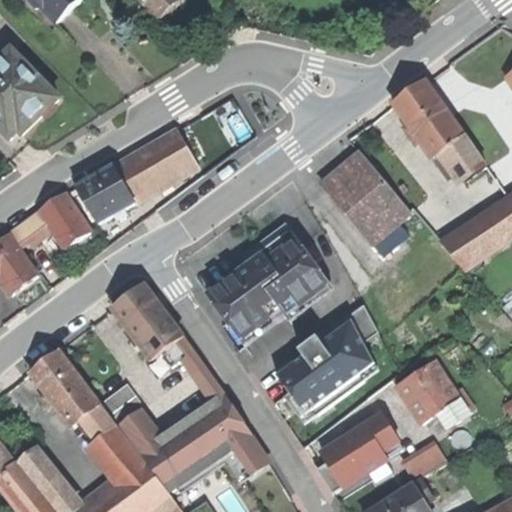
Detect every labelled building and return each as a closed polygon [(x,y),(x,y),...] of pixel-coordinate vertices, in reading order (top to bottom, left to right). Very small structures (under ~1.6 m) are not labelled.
[(45,13),(59,29),(74,14),(89,0),(31,0),(32,0),(31,8),(37,14),(45,13)] [(150,10),(161,24),(174,13),(187,2),(185,0),(141,0),(143,2),(150,10)] [(140,17),(150,10),(143,2),(134,9),(140,17)] [(13,55),(0,67),(0,130),(12,143),(20,135),(24,139),(36,127),(43,120),(56,107),(60,103),(13,55)] [(412,97),(396,108),(433,163),(445,155),(467,140),(429,85),(412,97)] [(60,111),(56,107),(43,120),(47,124),(60,111)] [(116,170),(137,207),(201,171),(179,134),(116,170)] [(488,170),(467,140),(445,155),(468,184),(488,170)] [(342,174),(324,189),(372,246),(410,214),(363,157),(342,174)] [(120,217),(137,207),(116,170),(79,191),(100,228),(120,217)] [(49,229),(67,254),(81,244),(93,235),(67,197),(40,216),(49,229)] [(511,243),(511,199),(445,245),(466,275),(511,243)] [(23,247),(49,229),(40,216),(14,234),(23,247)] [(211,299),(244,343),(284,313),(289,319),(332,287),(291,231),(262,252),(261,250),(254,255),(248,260),(253,268),(211,299)] [(29,288),(42,278),(12,237),(0,246),(0,279),(15,299),(29,288)] [(131,301),(115,313),(154,364),(177,346),(186,339),(148,288),(131,301)] [(279,372),(312,419),(385,367),(369,344),(385,333),(368,309),(279,372)] [(227,399),(186,339),(177,346),(217,405),(227,399)] [(74,431),(85,424),(103,410),(61,355),(47,366),(33,377),(74,431)] [(437,364),(400,388),(424,426),(447,411),(461,402),(437,364)] [(161,442),(146,452),(160,473),(175,496),(201,478),(256,443),(227,399),(217,405),(169,437),(161,442)] [(470,416),(461,402),(447,411),(456,425),(470,416)] [(372,403),(355,416),(376,444),(393,432),(372,403)] [(85,424),(100,445),(119,430),(103,410),(85,424)] [(157,475),(160,473),(146,452),(161,442),(158,438),(142,416),(123,429),(157,475)] [(317,467),(328,481),(376,444),(355,416),(306,453),(317,467)] [(100,445),(126,479),(145,465),(119,430),(100,445)] [(167,433),(158,438),(161,442),(169,437),(167,433)] [(0,481),(2,480),(19,467),(0,442),(0,481)] [(79,511),(36,454),(22,464),(57,511),(79,511)] [(407,468),(416,483),(436,473),(431,464),(424,459),(407,468)] [(160,511),(175,501),(146,463),(145,465),(126,479),(82,511),(160,511)] [(39,493),(19,467),(2,480),(22,506),(27,503),(39,493)] [(207,487),(201,478),(175,496),(181,505),(207,487)] [(431,511),(428,507),(436,502),(424,484),(379,511),(431,511)] [(54,511),(39,493),(27,503),(33,511),(54,511)] [(176,511),(181,509),(175,501),(160,511),(176,511)] [(26,511),(33,511),(27,503),(22,506),(26,511)]
